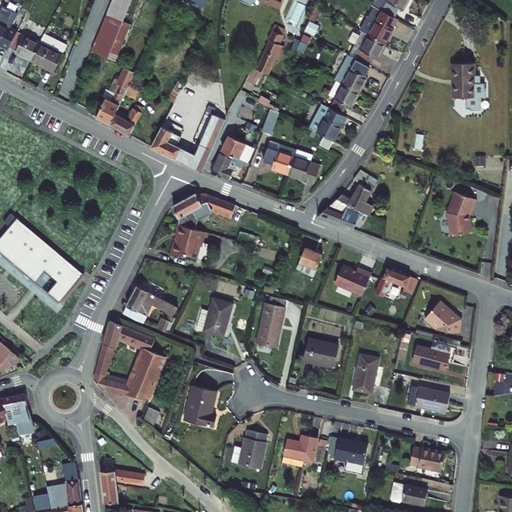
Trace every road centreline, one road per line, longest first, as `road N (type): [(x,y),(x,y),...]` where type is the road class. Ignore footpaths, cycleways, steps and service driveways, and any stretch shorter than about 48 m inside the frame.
road 1 (residential): [(296,217),(347,167),(442,0)]
road 2 (residential): [(174,168),(74,376)]
road 3 (residential): [(247,389),(472,437)]
road 4 (residential): [(296,217),(489,291)]
road 5 (residential): [(0,81),(174,168)]
road 6 (residential): [(217,511),(88,397)]
road 7 (residential): [(489,291),(472,437)]
road 8 (residential): [(174,168),(296,217)]
